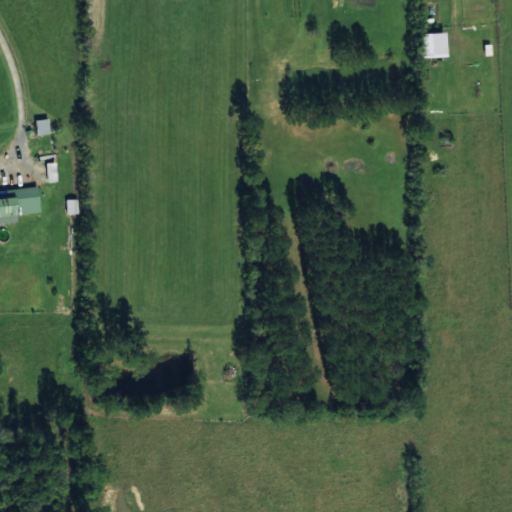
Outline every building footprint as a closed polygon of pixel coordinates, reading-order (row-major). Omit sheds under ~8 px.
[(422,57),(446,56),(445,32),(421,33),(422,57)] [(49,132),(47,117),(33,119),(36,135),(49,132)] [(45,162),(46,181),(56,180),(55,161),(45,162)] [(0,222),(16,221),(15,213),(39,211),(36,186),(0,189),(0,222)] [(66,213),(77,213),(77,198),(65,198),(66,213)]
